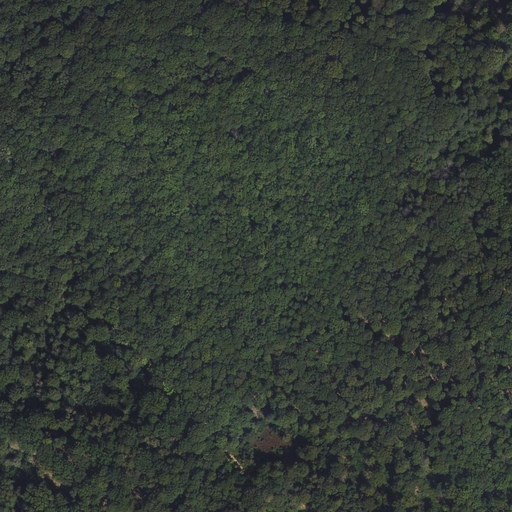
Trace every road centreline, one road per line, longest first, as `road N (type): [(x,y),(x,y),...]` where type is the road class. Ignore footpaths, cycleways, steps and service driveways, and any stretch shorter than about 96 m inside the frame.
road 1 (track): [(511,219),(88,469)]
road 2 (track): [(156,0),(411,60),(507,219)]
road 3 (track): [(275,511),(102,305),(53,279)]
road 4 (track): [(0,9),(53,279)]
road 5 (track): [(53,279),(88,469)]
road 6 (track): [(88,469),(226,511)]
